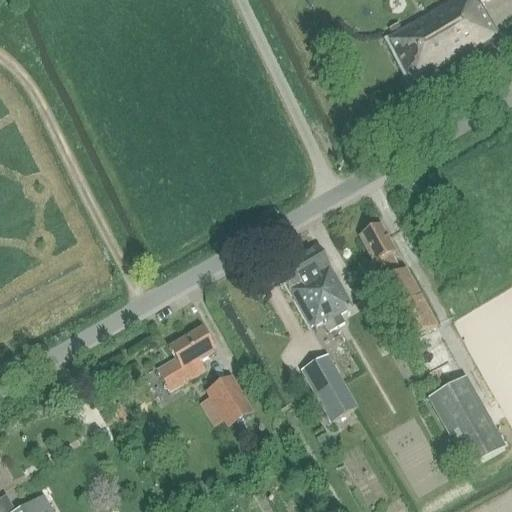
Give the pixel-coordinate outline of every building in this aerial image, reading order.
[(494,27),(482,9),(479,4),(476,6),(472,0),(461,0),(383,42),(412,97),(503,43),(494,27)] [(382,226),(358,239),(374,268),(377,267),(380,272),(366,279),(372,290),(377,288),(408,345),(439,328),(407,271),(401,274),(393,258),(396,255),(382,226)] [(296,261),(335,328),(341,324),(338,318),(354,310),(318,248),(296,261)] [(329,331),(335,328),(296,261),(276,272),(311,331),(324,324),(325,326),(325,325),(329,331)] [(199,363),(215,354),(201,330),(167,350),(173,362),(167,366),(156,373),(170,395),(205,374),(199,363)] [(331,426),(358,410),(328,358),(300,374),(331,426)] [(427,403),(467,473),(506,451),(466,381),(427,403)] [(233,382),(208,396),(211,402),(224,425),(227,430),(253,416),(233,382)] [(52,511),(44,497),(18,511),(52,511)]
